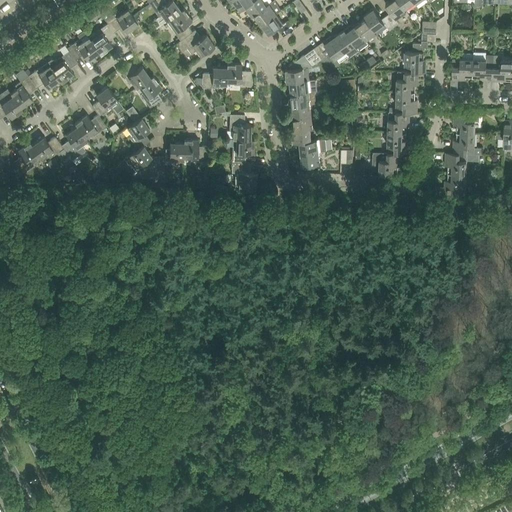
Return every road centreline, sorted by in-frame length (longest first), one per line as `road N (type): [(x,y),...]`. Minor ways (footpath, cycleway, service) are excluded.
road 1 (track): [(85,195),(114,240),(155,268),(222,299),(268,307),(357,311),(511,269)]
road 2 (track): [(495,273),(455,368),(405,410),(327,441),(195,471),(126,468)]
road 3 (residential): [(271,60),(281,169),(299,184),(412,184),(444,95)]
road 4 (residential): [(0,124),(17,132),(137,44),(171,75)]
road 5 (secondary): [(385,511),(511,439)]
road 6 (tertiary): [(65,511),(0,382)]
road 7 (track): [(414,242),(364,240),(320,263),(280,257)]
